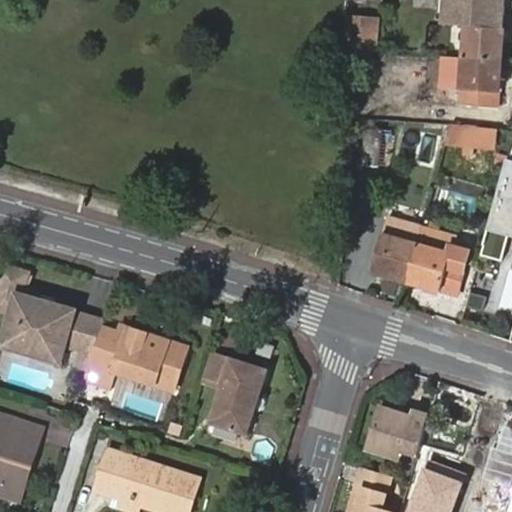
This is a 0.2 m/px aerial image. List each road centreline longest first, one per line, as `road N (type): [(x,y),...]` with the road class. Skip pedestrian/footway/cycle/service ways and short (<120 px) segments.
road 1 (tertiary): [(0,214),(357,323)]
road 2 (residential): [(302,511),(357,323)]
road 3 (tertiary): [(357,323),(511,373)]
